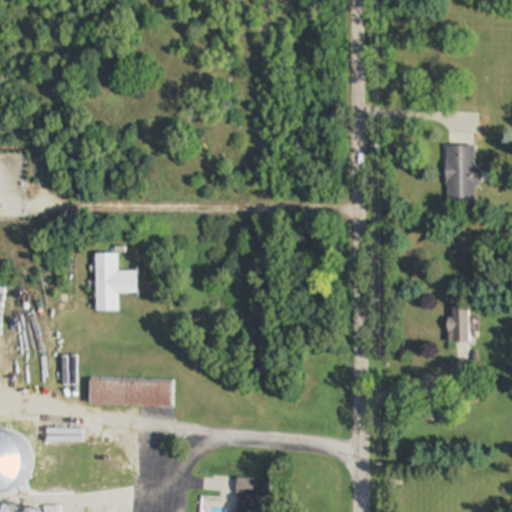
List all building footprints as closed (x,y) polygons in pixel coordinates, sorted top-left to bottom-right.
[(447,147),(448,205),(478,205),(478,146),(447,147)] [(120,312),(120,294),(139,294),(139,272),(119,272),(119,254),(96,254),(96,312),(120,312)] [(450,344),(470,344),(470,308),(450,308),(450,344)] [(139,380),(91,380),(91,406),(139,406),(139,380)] [(13,463),(0,464),(0,493),(14,493),(13,463)] [(69,464),(53,481),(68,495),(84,478),(69,464)] [(43,465),(25,471),(33,495),(51,488),(43,465)] [(94,485),(106,483),(102,467),(91,470),(94,485)] [(260,480),(239,480),(238,511),(270,511),(270,498),(260,498),(260,480)]
